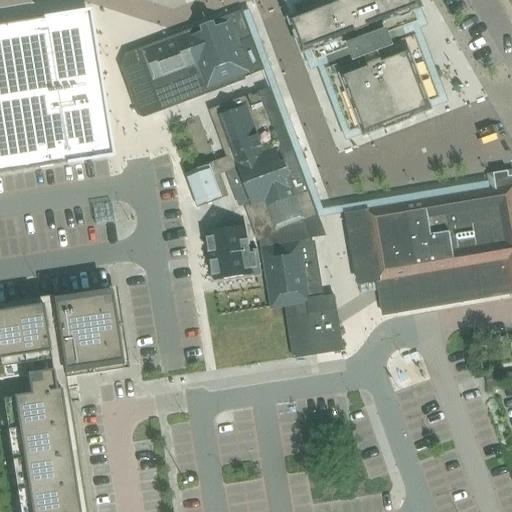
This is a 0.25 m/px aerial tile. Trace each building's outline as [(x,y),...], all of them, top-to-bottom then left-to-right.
[(308,0),(293,6),(298,17),(290,20),(295,32),(293,33),(296,43),(299,42),(303,54),(310,51),(315,62),(352,48),(355,58),(326,69),(350,133),(362,128),(364,136),(383,129),(384,131),(414,120),(413,118),(432,110),(429,103),(440,99),(416,35),(407,38),(403,28),(419,22),(415,11),(423,8),(419,0),(308,0)] [(263,71),(254,47),(255,46),(253,42),(243,17),(244,17),(243,13),(185,34),(207,92),(219,88),(218,85),(227,82),(228,87),(245,81),(244,79),(253,75),(263,71)] [(57,16),(0,25),(0,173),(111,156),(91,32),(60,37),(57,16)] [(207,92),(185,34),(122,57),(118,68),(134,113),(145,118),(160,112),(180,105),(180,103),(207,92)] [(274,131),(285,127),(283,121),(281,116),(271,89),(260,93),(260,95),(274,130),(274,131)] [(274,130),(261,96),(242,103),(241,100),(216,109),(225,133),(223,134),(228,147),(274,130)] [(274,131),(227,148),(235,169),(236,169),(281,153),(283,159),(295,154),(285,127),(274,131)] [(297,159),(296,155),(295,155),(295,154),(283,159),(281,153),(236,169),(235,169),(234,170),(234,171),(239,184),(233,186),(241,208),(251,204),(251,203),(284,191),(288,202),(299,198),(298,197),(310,192),(309,192),(307,187),(297,159)] [(198,208),(223,199),(210,165),(185,174),(198,208)] [(496,190),(347,216),(357,276),(359,276),(357,268),(375,265),(383,315),(511,292),(511,178),(496,187),(496,190)] [(284,191),(251,203),(251,204),(253,210),(251,211),(257,227),(259,226),(264,240),(283,233),(282,231),(319,218),(310,195),(311,195),(310,192),(298,197),(299,198),(288,202),(284,191)] [(326,238),(319,218),(282,231),(283,233),(264,240),(263,240),(264,251),(313,243),(312,239),(326,238)] [(207,233),(207,238),(214,277),(215,282),(222,281),(254,276),(253,273),(261,272),(258,250),(250,251),(246,226),(214,231),(214,232),(207,233)] [(264,251),(272,307),(285,305),(285,306),(322,300),(321,298),(313,243),(264,251)] [(30,511),(79,511),(59,390),(54,390),(51,373),(114,363),(120,362),(110,295),(17,309),(0,311),(0,380),(25,377),(28,395),(12,397),(12,399),(30,511)] [(322,300),(285,306),(294,359),(343,351),(334,296),(321,298),(322,300)] [(498,372),(485,374),(485,376),(487,387),(501,385),(499,375),(498,372)]
